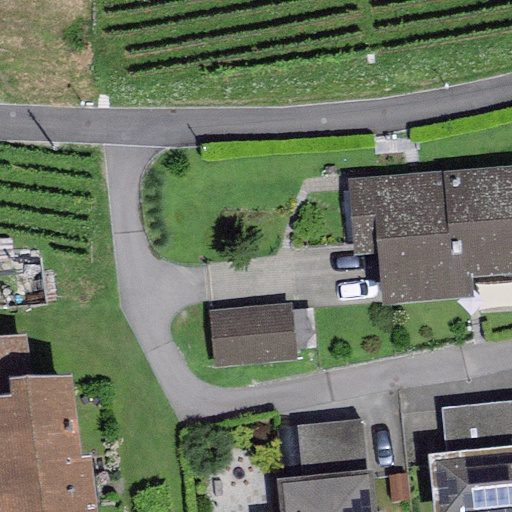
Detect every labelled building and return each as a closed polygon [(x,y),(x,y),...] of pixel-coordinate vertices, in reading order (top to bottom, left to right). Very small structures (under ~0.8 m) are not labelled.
[(382,253),(386,306),(449,301),(468,300),(467,281),(511,277),(511,174),(445,179),(440,180),(377,184),(351,186),(356,255),(382,253)] [(206,313),(210,366),(295,360),(291,307),(206,313)] [(77,468),(69,387),(32,391),(27,340),(0,343),(0,511),(94,511),(90,466),(77,468)] [(511,511),(511,409),(508,410),(443,417),(448,463),(435,464),(440,511),(511,511)] [(282,489),(284,511),(369,511),(367,481),(293,488),(282,489)]
